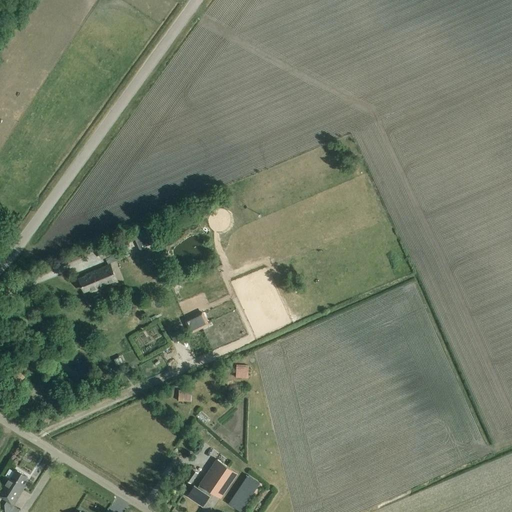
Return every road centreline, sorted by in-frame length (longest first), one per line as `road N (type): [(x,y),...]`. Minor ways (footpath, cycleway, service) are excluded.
road 1 (unclassified): [(0,268),(196,0)]
road 2 (unclassified): [(149,511),(0,418)]
